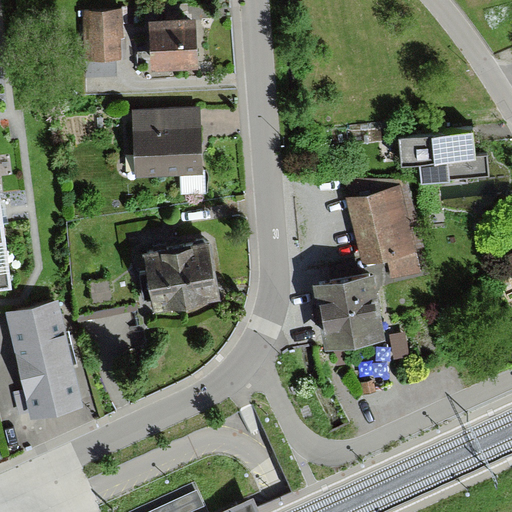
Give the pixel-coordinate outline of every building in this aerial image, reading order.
[(123,5),(82,7),(85,57),(121,55),(120,36),(125,35),(123,5)] [(148,16),(151,66),(198,63),(196,14),(148,16)] [(135,175),(203,172),(200,105),(133,107),(135,175)] [(422,179),(491,172),(489,151),(477,152),(474,125),(399,132),(402,161),(420,159),(422,179)] [(392,278),(422,271),(402,181),(347,194),(362,262),(388,256),(392,278)] [(0,196),(0,283),(11,282),(0,196)] [(154,305),(220,294),(210,235),(142,247),(145,269),(139,270),(144,297),(152,295),(154,305)] [(325,344),(386,332),(374,268),(313,278),(325,344)] [(109,277),(89,281),(93,302),(113,298),(109,277)] [(30,415),(83,403),(58,296),(5,308),(30,415)] [(197,488),(144,511),(187,511),(205,504),(197,488)] [(212,511),(268,511),(259,491),(212,511)]
